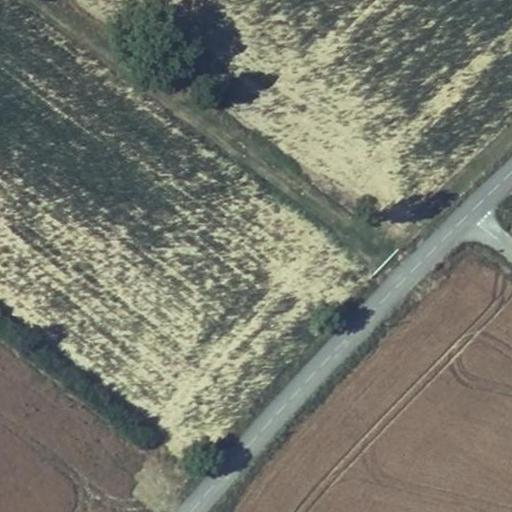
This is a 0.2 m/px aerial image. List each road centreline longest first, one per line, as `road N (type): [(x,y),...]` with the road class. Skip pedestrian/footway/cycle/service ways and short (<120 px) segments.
road 1 (track): [(38,0),(410,277)]
road 2 (tertiary): [(186,511),(468,222)]
